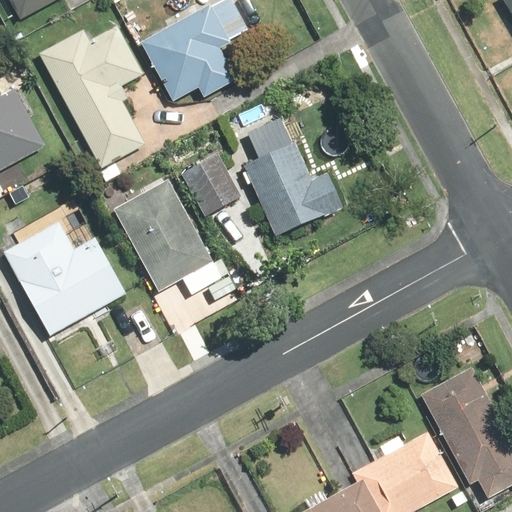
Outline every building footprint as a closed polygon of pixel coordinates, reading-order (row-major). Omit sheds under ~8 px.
[(8,0),(20,20),(56,0),(8,0)] [(230,0),(218,0),(139,44),(171,104),(198,89),(204,100),(239,80),(224,53),(251,38),(230,0)] [(511,0),(500,0),(511,19),(511,0)] [(37,56),(107,182),(122,174),(115,162),(146,145),(122,103),(127,101),(120,88),(144,75),(117,27),(89,42),(83,31),(37,56)] [(25,85),(12,61),(0,67),(0,170),(44,146),(14,91),(25,85)] [(292,146),(244,166),(274,238),(342,210),(327,174),(307,182),(292,146)] [(219,155),(180,177),(203,218),(242,196),(219,155)] [(167,182),(113,212),(149,277),(203,246),(167,182)] [(126,293),(80,211),(18,246),(5,222),(0,224),(0,251),(48,337),(126,293)] [(472,370),(421,397),(468,487),(477,482),(486,499),(511,485),(511,430),(506,419),(500,423),(472,370)] [(309,510),(304,511),(414,511),(458,487),(428,432),(403,446),(399,437),(378,448),(383,458),(352,476),(356,484),(328,500),(323,491),(304,501),(309,510)]
